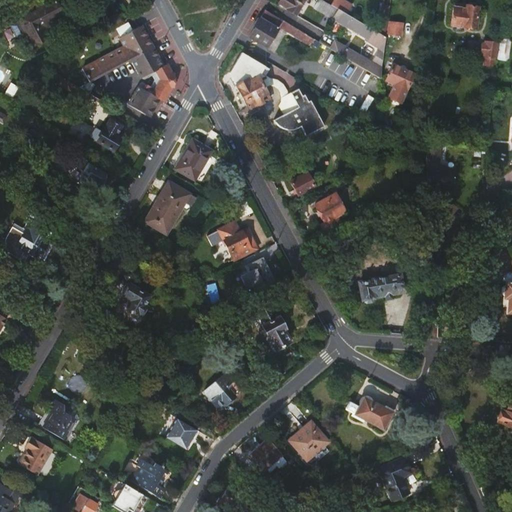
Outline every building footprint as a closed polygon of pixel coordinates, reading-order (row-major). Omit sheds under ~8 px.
[(19,8),(20,13),(35,5),(32,0),(13,0),(13,7),(19,8)] [(19,20),(33,46),(48,37),(42,25),(72,9),(67,0),(52,0),(37,8),(38,10),(19,20)] [(279,0),(277,3),(283,6),(282,7),(295,15),(303,0),(279,0)] [(334,7),(322,0),(317,0),(313,7),(332,18),(338,9),(334,7)] [(338,9),(348,15),(353,6),(342,0),(338,0),(334,7),(338,9)] [(453,3),(451,24),(474,28),(476,19),(477,7),(476,6),(476,4),(474,3),(469,2),(465,5),(453,3)] [(386,37),(390,5),(380,4),(376,32),(386,37)] [(338,9),(332,18),(345,26),(367,39),(366,40),(373,44),(378,36),(385,41),(386,37),(376,32),(348,15),(338,9)] [(299,39),(304,32),(266,10),(251,36),(268,47),(279,29),(285,32),(286,31),(299,39)] [(389,21),(388,34),(401,35),(402,23),(389,21)] [(124,46),(96,61),(103,74),(131,59),(153,47),(147,35),(141,25),(119,37),(124,46)] [(497,41),(485,39),(483,56),(486,56),(485,63),(492,65),(494,57),(495,57),(497,41)] [(38,45),(48,62),(55,58),(45,40),(38,45)] [(507,40),(499,40),(496,61),(504,62),(507,59),(509,44),(507,40)] [(365,69),(369,61),(335,41),(331,48),(364,68),(365,69)] [(163,64),(154,47),(153,47),(131,59),(142,79),(148,76),(150,79),(157,75),(161,81),(153,94),(140,87),(129,105),(151,118),(156,108),(161,99),(165,101),(173,87),(175,87),(172,72),(167,62),(163,64)] [(260,75),(261,73),(266,76),(270,69),(242,53),(230,73),(248,107),(264,99),(261,95),(267,91),(264,85),(260,75)] [(83,68),(90,81),(103,74),(96,61),(83,68)] [(380,78),(382,68),(369,61),(365,69),(380,78)] [(406,90),(413,75),(392,64),(385,80),(393,84),(387,98),(399,104),(406,90)] [(281,110),(288,93),(287,93),(287,92),(285,87),(282,84),(279,81),(276,80),(271,79),(266,76),(261,73),(260,75),(264,85),(272,85),(274,85),(278,88),(281,91),(282,94),(282,98),(280,102),(278,104),(281,110)] [(59,84),(76,94),(79,87),(63,77),(59,84)] [(94,84),(90,81),(80,87),(89,93),(94,84)] [(79,87),(76,94),(75,95),(85,102),(90,94),(89,93),(80,87),(79,87)] [(306,135),(324,125),(310,100),(308,101),(304,94),(302,95),(298,88),(288,93),(281,110),(282,113),(272,119),(301,125),(306,135)] [(261,95),(264,99),(270,96),(267,91),(261,95)] [(23,97),(15,92),(7,104),(16,110),(23,97)] [(53,140),(57,133),(29,117),(25,124),(53,140)] [(110,121),(104,132),(97,129),(91,138),(115,151),(116,149),(118,151),(122,143),(119,141),(120,140),(119,139),(119,137),(117,135),(122,127),(110,121)] [(193,141),(176,170),(195,182),(212,153),(193,141)] [(439,167),(441,144),(429,143),(427,164),(426,181),(442,183),(442,186),(453,187),(455,170),(439,167)] [(84,164),(74,180),(92,192),(97,184),(100,185),(106,176),(90,166),(89,167),(84,164)] [(307,171),(290,181),(298,194),(315,185),(307,171)] [(169,184),(145,224),(166,236),(182,210),(187,213),(195,200),(169,184)] [(319,222),(325,233),(342,224),(336,213),(344,208),(335,191),(315,203),(324,219),(319,222)] [(235,222),(219,230),(235,260),(257,249),(246,230),(241,232),(235,222)] [(30,238),(17,231),(10,242),(9,246),(8,250),(9,254),(10,257),(13,259),(16,261),(28,268),(33,258),(43,265),(45,262),(50,265),(59,251),(53,247),(54,246),(49,242),(56,230),(45,223),(38,236),(33,233),(30,238)] [(256,293),(274,282),(261,260),(245,270),(248,275),(241,280),(245,288),(251,285),(256,293)] [(400,273),(359,281),(362,299),(364,298),(365,300),(367,301),(372,300),(374,299),(373,296),(403,291),(400,273)] [(511,281),(506,281),(505,286),(502,288),(502,294),(505,297),(505,304),(508,304),(508,312),(511,312),(511,281)] [(130,286),(120,302),(141,316),(146,307),(144,306),(148,297),(130,286)] [(266,323),(264,324),(276,349),(289,342),(283,330),(287,328),(281,316),(279,317),(273,306),(261,312),(266,323)] [(173,363),(180,367),(185,361),(175,355),(171,361),(173,363)] [(168,372),(174,376),(180,367),(173,363),(168,372)] [(232,376),(208,395),(219,408),(226,403),(228,404),(236,398),(236,397),(243,391),(232,376)] [(49,419),(44,429),(72,445),(77,435),(71,432),(71,429),(68,428),(72,422),(70,413),(66,411),(65,410),(64,404),(49,396),(46,402),(54,407),(50,413),(54,416),(51,420),(49,419)] [(359,406),(356,412),(355,414),(384,429),(393,413),(364,397),(359,406)] [(346,407),(356,412),(359,406),(349,400),(346,407)] [(505,400),(501,410),(505,412),(509,402),(505,400)] [(505,412),(501,410),(496,422),(511,427),(511,402),(509,402),(505,412)] [(170,413),(158,432),(185,447),(196,428),(170,413)] [(305,433),(292,444),(307,461),(328,443),(310,423),(303,429),(305,433)] [(290,442),(292,444),(305,433),(303,429),(290,442)] [(22,455),(16,464),(36,476),(51,450),(30,437),(24,448),(28,451),(25,456),(22,455)] [(265,442),(250,456),(264,473),(279,459),(265,442)] [(405,456),(379,467),(392,499),(410,492),(403,475),(411,472),(405,456)] [(132,478),(130,481),(131,481),(160,498),(161,496),(160,495),(158,494),(161,488),(163,490),(164,490),(170,481),(166,479),(163,485),(159,484),(157,482),(159,479),(161,480),(163,481),(168,471),(154,463),(152,467),(140,460),(136,468),(141,470),(138,475),(135,473),(132,478)] [(133,511),(136,511),(146,497),(123,484),(111,505),(123,511),(125,511),(128,509),(133,511)] [(8,511),(13,504),(6,500),(10,492),(0,485),(0,511),(8,511)] [(226,488),(221,496),(224,498),(220,505),(231,511),(237,511),(240,507),(248,511),(252,503),(241,497),(242,494),(235,490),(234,493),(226,488)] [(18,496),(10,492),(6,500),(13,504),(18,496)] [(79,493),(76,499),(77,500),(73,507),(81,511),(92,511),(97,504),(79,493)] [(283,511),(297,511),(299,509),(290,502),(283,511)]
